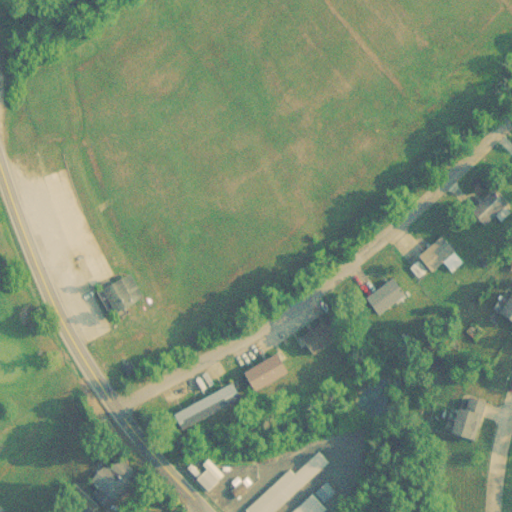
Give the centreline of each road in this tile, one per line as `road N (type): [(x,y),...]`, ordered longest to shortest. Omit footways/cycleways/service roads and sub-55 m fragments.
road 1 (residential): [(110,405),(213,356),(329,278),(511,128)]
road 2 (residential): [(205,511),(86,373),(18,232),(0,173)]
